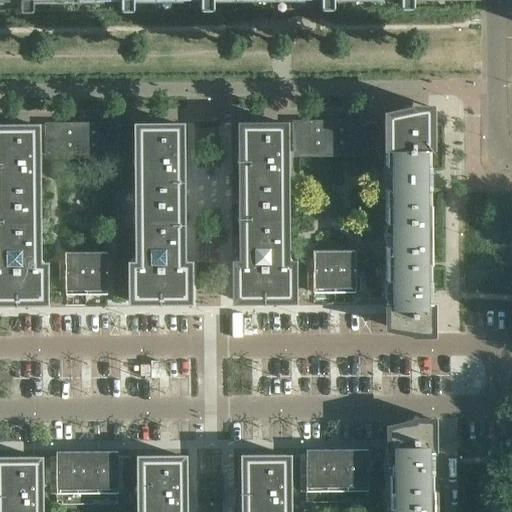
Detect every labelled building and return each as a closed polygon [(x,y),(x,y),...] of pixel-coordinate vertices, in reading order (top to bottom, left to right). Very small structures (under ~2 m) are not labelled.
[(474,7),(473,0),(0,0),(0,11),(271,9),(271,10),(293,10),(293,9),(474,7)] [(424,164),(423,149),(429,148),(428,106),(405,106),(403,106),(402,107),(401,109),(401,110),(401,109),(384,113),(385,216),(429,216),(429,204),(424,204),(424,183),(428,183),(428,170),(428,164),(424,164)] [(362,150),(362,123),(294,123),(295,150),(362,150)] [(174,188),(174,167),(178,167),(178,149),(179,149),(179,124),(134,125),(135,221),(179,220),(179,188),(174,188)] [(283,220),(282,124),(238,124),(238,148),(243,148),(243,149),(247,149),(247,157),(243,157),(243,171),(239,171),(239,205),(239,206),(238,208),(237,210),(236,213),(236,217),(236,219),(236,220),(283,220)] [(0,221),(35,221),(35,125),(0,125),(0,221)] [(114,152),(114,125),(47,125),(47,152),(114,152)] [(425,284),(424,263),(429,263),(429,216),(385,216),(385,280),(387,280),(385,282),(385,283),(384,284),(384,286),(383,288),(383,290),(383,291),(383,293),(383,294),(384,297),(384,299),(385,300),(386,303),(385,303),(386,327),(402,330),(402,329),(403,329),(403,330),(403,331),(404,332),(405,333),(406,333),(430,333),(430,298),(429,298),(429,284),(425,284)] [(186,262),(186,261),(185,260),(185,259),(185,258),(184,258),(183,257),(180,257),(180,247),(179,220),(135,221),(135,263),(128,263),(129,301),(146,301),(147,301),(149,302),(152,303),(156,304),(158,304),(160,304),(163,303),(166,302),(169,301),(169,300),(187,300),(187,262),(186,262)] [(284,262),(283,220),(236,220),(236,221),(237,223),(238,226),(239,228),(239,229),(239,247),(239,256),(237,256),(236,257),(235,257),(234,258),(234,259),(233,259),(233,260),(233,262),(232,262),(233,300),(250,300),(251,300),(254,301),(256,302),(258,303),(262,303),(264,303),(267,302),(269,301),(272,300),(273,300),(291,299),(291,262),(284,262)] [(36,264),(35,221),(0,221),(0,301),(2,302),(3,302),(6,303),(8,304),(10,305),(14,305),(16,305),(19,304),(22,303),(24,302),(25,302),(25,301),(43,301),(43,263),(36,264)] [(334,293),(333,251),(313,251),(313,293),(334,293)] [(354,293),(354,251),(333,251),(334,293),(354,293)] [(106,294),(106,263),(106,252),(85,253),(86,295),(106,294)] [(86,295),(85,253),(65,253),(65,295),(86,295)] [(298,297),(299,298),(304,298),(304,297),(305,297),(306,296),(306,295),(306,293),(306,292),(306,291),(305,290),(304,289),(303,289),(302,289),(301,289),(299,289),(298,290),(297,291),(297,292),(297,293),(297,294),(297,295),(298,296),(298,297)] [(427,488),(426,467),(431,467),(431,454),(431,419),(407,419),(406,420),(405,421),(404,422),(404,423),(403,423),(403,422),(386,426),(387,450),(388,450),(387,452),(386,455),(385,457),(385,459),(385,461),(385,463),(385,464),(385,466),(386,467),(386,470),(388,472),(388,473),(387,473),(387,511),(431,511),(432,488),(427,488)] [(324,492),(324,455),(324,449),(305,450),(305,455),(300,455),(300,492),(324,492)] [(348,491),(348,455),(348,449),(324,449),(324,455),(324,492),(348,491)] [(372,491),(372,455),(366,455),(366,449),(348,449),(348,455),(348,491),(372,491)] [(74,494),(74,457),(74,451),(55,452),(55,457),(50,457),(50,494),(74,494)] [(98,493),(98,457),(98,451),(74,451),(74,457),(74,494),(98,493)] [(123,493),(122,456),(117,457),(117,451),(98,451),(98,457),(98,493),(123,493)] [(285,511),(285,455),(241,456),(241,480),(246,480),(246,481),(250,481),(250,489),(246,489),(246,503),(241,503),(241,511),(285,511)] [(176,511),(177,499),(181,499),(181,481),(181,456),(137,457),(137,511),(176,511)] [(0,511),(37,511),(37,457),(0,457),(0,482),(1,483),(2,491),(0,490),(0,511)]
